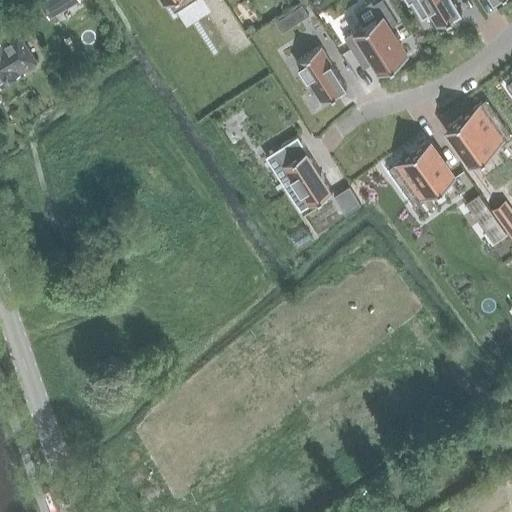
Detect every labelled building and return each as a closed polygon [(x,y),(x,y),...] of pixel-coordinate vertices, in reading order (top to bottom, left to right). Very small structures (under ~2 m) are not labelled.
[(81,3),(79,0),(38,0),(51,21),(81,3)] [(166,0),(173,11),(190,0),(166,0)] [(436,26),(461,11),(454,0),(411,0),(410,1),(421,19),(429,14),(436,26)] [(363,24),(344,36),(364,67),(374,60),(381,70),(405,55),(371,1),(355,11),(363,24)] [(301,4),(291,11),(298,21),(308,15),(301,4)] [(248,34),(255,30),(251,25),(245,30),(248,34)] [(36,61),(16,31),(0,40),(0,83),(19,72),(18,72),(36,61)] [(322,101),(346,86),(320,46),(296,61),(322,101)] [(511,135),(485,98),(446,126),(473,164),(511,135)] [(297,135),(265,155),(300,210),(332,189),(297,135)] [(427,140),(388,168),(414,205),(453,178),(427,140)] [(349,186),(333,196),(341,208),(357,198),(349,186)] [(505,233),(478,195),(466,203),(493,241),(505,233)] [(511,210),(505,200),(492,209),(511,238),(511,210)]
